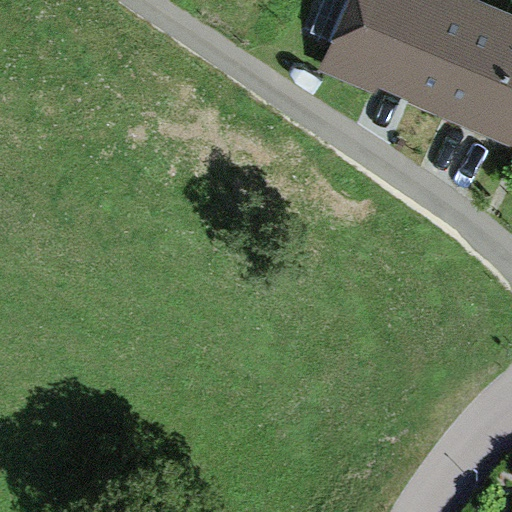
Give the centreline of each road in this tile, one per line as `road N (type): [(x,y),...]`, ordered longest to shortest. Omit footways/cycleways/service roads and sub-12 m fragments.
road 1 (residential): [(511,258),(134,0)]
road 2 (residential): [(511,402),(427,511)]
